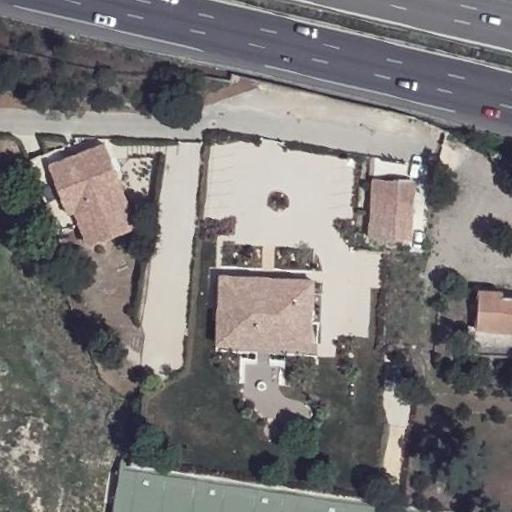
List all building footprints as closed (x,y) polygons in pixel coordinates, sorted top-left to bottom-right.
[(88,241),(137,223),(104,139),(69,154),(50,161),(67,210),(76,207),(88,241)] [(413,186),(374,182),(369,240),(409,243),(413,186)] [(314,281),(288,280),(287,288),(250,285),(250,277),(224,276),(218,343),(242,344),(243,334),(288,336),(287,347),(290,347),(312,348),(314,281)] [(250,285),(287,288),(288,280),(250,277),(250,285)] [(511,295),(505,294),(505,290),(481,287),(478,330),(511,333),(511,295)] [(287,347),(288,336),(243,334),(242,344),(287,347)] [(133,464),(126,462),(118,511),(211,511),(217,476),(133,464)] [(217,476),(211,511),(296,511),(300,489),(217,476)] [(450,511),(300,489),(296,511),(450,511)]
